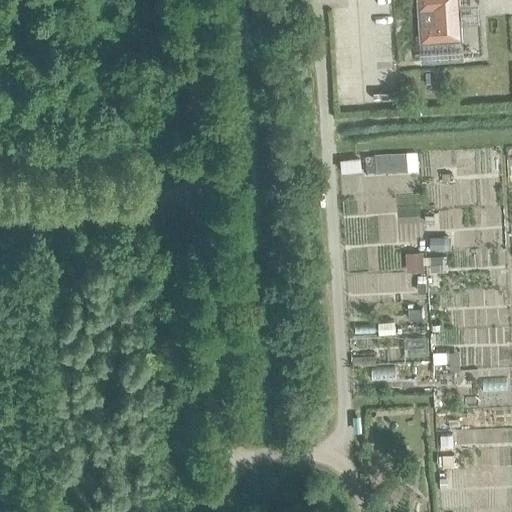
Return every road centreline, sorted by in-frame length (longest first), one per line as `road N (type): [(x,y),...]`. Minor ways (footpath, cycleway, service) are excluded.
road 1 (unclassified): [(218,459),(190,0)]
road 2 (unclassified): [(335,453),(345,422),(317,0)]
